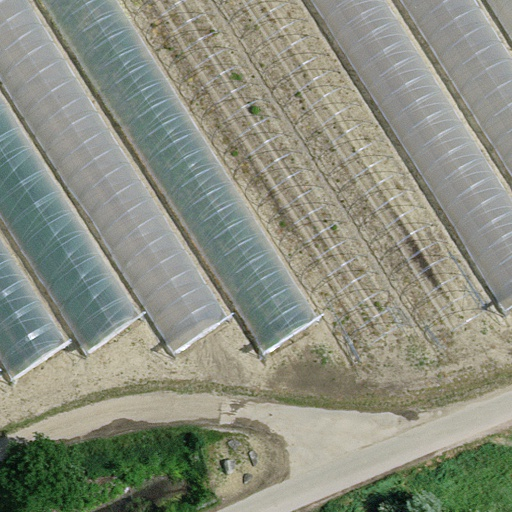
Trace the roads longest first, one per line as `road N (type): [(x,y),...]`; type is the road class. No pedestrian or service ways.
road 1 (track): [(389,457),(158,398),(0,463)]
road 2 (unclassified): [(256,511),(511,404)]
